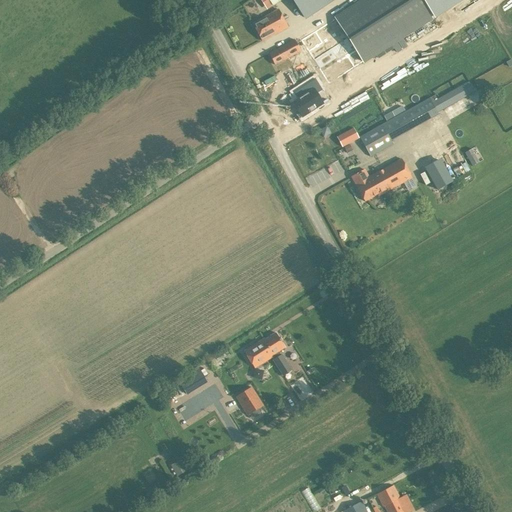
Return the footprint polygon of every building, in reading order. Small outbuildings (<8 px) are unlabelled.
[(259,0),(266,10),(280,0),(259,0)] [(293,0),(306,20),(335,0),(293,0)] [(363,0),(335,18),(362,61),(435,15),(458,0),(363,0)] [(288,28),(278,9),(252,23),(262,42),(288,28)] [(294,40),(268,54),(274,65),(300,51),(294,40)] [(299,99),(293,103),(302,116),(309,111),(310,113),(315,109),(314,108),(322,103),(317,94),(322,91),(314,79),(295,92),(299,99)] [(469,82),(432,102),(437,113),(474,92),(469,82)] [(429,98),(359,137),(370,157),(393,144),(391,140),(438,114),(437,113),(432,102),(429,98)] [(342,147),(359,138),(354,128),(337,137),(342,147)] [(471,149),(465,153),(473,167),(479,163),(471,149)] [(440,160),(425,168),(437,190),(453,182),(440,160)] [(412,178),(403,162),(369,180),(364,170),(351,177),(365,202),(376,196),(377,197),(412,178)] [(264,338),(243,352),(255,369),(272,358),(273,361),(283,376),(292,371),(282,355),(281,356),(278,352),(285,347),(276,333),(265,340),(264,338)] [(199,369),(179,381),(186,394),(206,381),(199,369)] [(263,406),(251,387),(236,397),(247,416),(263,406)] [(174,393),(165,396),(167,403),(176,400),(174,393)] [(188,471),(182,461),(171,467),(177,477),(188,471)] [(393,486),(377,495),(382,506),(384,505),(387,511),(411,511),(413,511),(406,495),(399,499),(393,486)] [(366,511),(361,501),(342,511),(366,511)]
